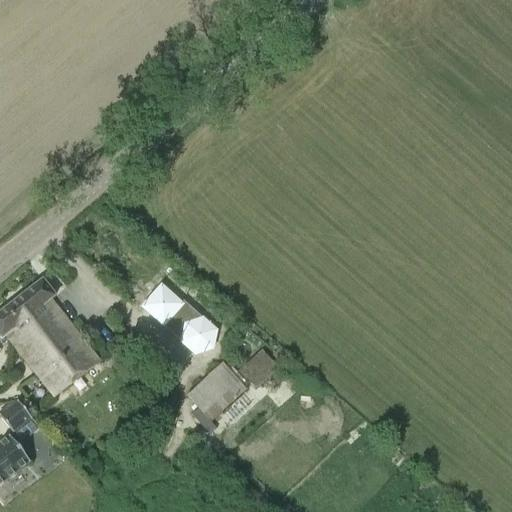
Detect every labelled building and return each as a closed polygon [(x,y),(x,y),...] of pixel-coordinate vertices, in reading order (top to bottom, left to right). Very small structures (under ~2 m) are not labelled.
[(0,313),(0,337),(2,340),(5,338),(53,400),(100,363),(87,346),(52,301),(56,299),(42,281),(0,313)] [(190,314),(160,287),(141,308),(175,339),(183,337),(181,345),(195,356),(212,351),(216,333),(193,311),(190,314)] [(246,373),(258,387),(276,371),(264,357),(246,373)] [(208,421),(243,389),(221,365),(186,398),(198,410),(191,416),(209,436),(216,430),(208,421)] [(38,431),(39,430),(17,402),(16,403),(16,404),(0,416),(0,419),(13,435),(9,438),(8,437),(7,438),(8,439),(0,444),(0,486),(28,465),(29,464),(16,447),(37,430),(38,431)]
